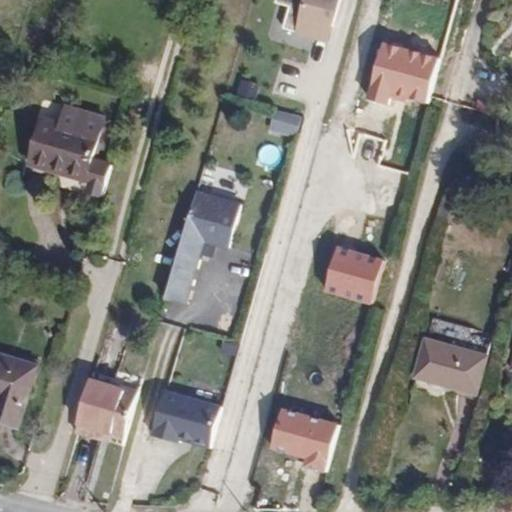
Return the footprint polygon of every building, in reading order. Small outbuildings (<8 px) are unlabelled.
[(275,0),(275,4),(289,9),(282,30),(312,40),(317,25),(333,30),(342,1),(340,0),(275,0)] [(107,171),(121,125),(64,106),(49,153),(107,171)] [(299,137),(304,120),(278,112),(273,129),(299,137)] [(229,253),(242,209),(197,195),(166,300),(185,305),(203,244),(229,253)] [(493,390),(507,336),(484,329),(485,324),(447,313),(430,377),(468,386),(469,383),(493,390)] [(37,416),(57,358),(0,339),(0,389),(13,394),(9,406),(37,416)] [(126,445),(142,390),(96,376),(80,432),(126,445)] [(318,415),(326,388),(310,382),(301,410),(318,415)] [(227,410),(169,392),(157,434),(213,452),(227,410)] [(320,489),(332,452),(311,445),(299,483),(320,489)]
